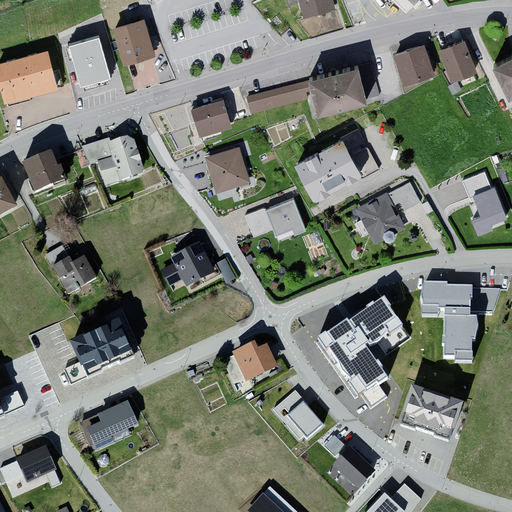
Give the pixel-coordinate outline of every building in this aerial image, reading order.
[(333,0),(298,0),(299,3),(303,17),(336,8),(333,0)] [(392,0),(406,12),(417,0),(392,0)] [(154,48),(144,17),(113,26),(124,64),(127,63),(156,55),(154,48)] [(99,35),(68,44),(80,85),(83,84),(84,89),(109,81),(108,77),(110,76),(99,35)] [(465,39),(439,49),(451,82),(477,71),(465,39)] [(430,62),(424,43),(392,54),(403,85),(435,74),(430,62)] [(58,87),(48,48),(0,60),(0,85),(4,102),(58,87)] [(509,97),(511,95),(511,55),(492,65),(509,97)] [(371,62),(359,65),(367,98),(379,95),(371,62)] [(318,114),(367,100),(367,98),(359,65),(309,78),(309,80),(313,98),(318,114)] [(309,80),(246,95),(251,114),(313,98),(309,80)] [(457,81),(448,85),(453,94),(461,90),(457,81)] [(200,136),(232,126),(223,98),(191,108),(200,136)] [(358,129),(342,138),(349,150),(364,141),(358,129)] [(133,140),(132,137),(107,145),(111,158),(97,163),(98,164),(105,188),(120,183),(140,176),(142,175),(144,171),(135,141),(133,140)] [(294,163),(313,198),(317,199),(361,175),(361,172),(352,155),(349,150),(342,138),(316,151),(317,152),(305,159),(304,158),(294,163)] [(105,140),(81,147),(90,167),(98,164),(97,163),(111,158),(107,145),(105,140)] [(239,146),(205,157),(214,187),(215,192),(250,181),(239,146)] [(368,146),(352,155),(361,172),(361,175),(361,178),(363,178),(379,169),(368,146)] [(52,154),(22,166),(34,196),(67,183),(61,168),(58,169),(52,154)] [(471,202),(474,200),(473,195),(491,187),(485,171),(462,180),(471,202)] [(1,181),(0,181),(0,219),(1,218),(17,210),(13,203),(1,181)] [(407,183),(382,196),(393,216),(418,204),(407,183)] [(507,218),(495,186),(491,187),(473,195),(474,200),(480,215),(474,218),(471,219),(478,236),(493,229),(491,224),(503,219),(507,218)] [(381,194),(353,209),(370,241),(399,226),(393,216),(382,196),(381,194)] [(306,229),(293,198),(266,209),(265,210),(273,229),(275,235),(292,228),(294,234),(306,229)] [(266,209),(266,208),(263,208),(245,215),(253,237),(273,229),(265,210),(266,209)] [(200,244),(170,259),(173,264),(158,272),(168,290),(181,283),(185,289),(215,273),(200,244)] [(62,246),(46,255),(52,268),(69,258),(62,246)] [(96,279),(84,258),(73,264),(69,258),(52,268),(68,295),(96,279)] [(225,259),(216,264),(225,282),(226,284),(236,279),(225,259)] [(448,286),(424,287),(421,301),(423,310),(422,310),(421,319),(438,318),(438,313),(445,313),(445,360),(456,360),(455,365),(473,365),(473,356),(471,356),(472,343),(475,343),(478,329),(477,320),(470,320),(470,313),(492,313),(501,290),(448,289),(448,286)] [(383,294),(317,339),(358,398),(386,378),(373,359),(410,334),(383,294)] [(86,378),(88,381),(102,375),(101,372),(119,365),(120,366),(134,360),(129,349),(131,348),(119,322),(105,329),(105,331),(83,341),(82,339),(69,344),(79,363),(86,378)] [(245,381),(246,384),(278,369),(267,346),(258,350),(255,344),(232,354),(233,357),(245,381)] [(233,357),(222,362),(234,386),(245,381),(233,357)] [(86,378),(79,363),(77,364),(63,371),(70,386),(86,378)] [(454,434),(463,406),(411,389),(407,399),(411,401),(405,418),(404,417),(400,429),(415,433),(416,432),(435,438),(434,440),(448,444),(452,433),(454,434)] [(24,406),(18,391),(0,398),(0,400),(5,414),(24,406)] [(295,391),(273,410),(299,440),(303,437),(286,418),(303,404),(307,407),(308,406),(305,403),(295,391)] [(91,442),(95,451),(114,443),(112,438),(138,426),(127,403),(97,416),(101,424),(86,431),(91,442)] [(303,404),(286,418),(303,437),(306,440),(322,426),(307,407),(303,404)] [(101,424),(97,416),(78,425),(86,444),(91,442),(86,431),(101,424)] [(334,436),(323,447),(335,457),(345,447),(334,436)] [(62,483),(46,448),(16,461),(16,462),(23,476),(26,484),(46,476),(51,488),(62,483)] [(358,491),(375,472),(370,466),(372,464),(357,450),(354,453),(350,448),(338,461),(332,467),(358,491)] [(16,462),(1,469),(7,483),(23,476),(16,462)] [(393,497),(390,500),(402,511),(411,511),(421,500),(405,485),(393,497)] [(294,511),(269,488),(267,491),(248,511),(294,511)] [(402,511),(390,500),(385,494),(367,511),(402,511)]
